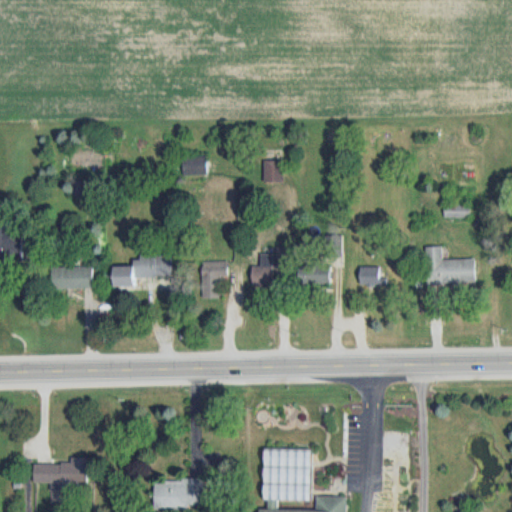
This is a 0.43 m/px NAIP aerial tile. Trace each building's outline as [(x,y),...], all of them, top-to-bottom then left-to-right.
[(209,158),(185,158),(185,176),(209,176),(209,158)] [(285,183),(285,161),(266,161),(266,183),(285,183)] [(470,218),(470,206),(447,206),(447,218),(470,218)] [(0,264),(26,265),(26,239),(14,239),(14,228),(0,228),(0,264)] [(428,248),(429,285),(478,284),(478,259),(445,260),(445,248),(428,248)] [(256,267),(256,286),(280,286),(280,255),(263,255),(263,267),(256,267)] [(116,290),(138,290),(138,279),(173,279),(173,257),(136,256),(136,267),(116,267),(116,290)] [(204,300),(224,300),(224,280),(231,280),(231,263),(204,263),(204,300)] [(333,285),(333,267),(302,267),(302,285),(333,285)] [(382,267),(363,270),(364,288),(384,286),(382,267)] [(86,268),(55,268),(55,290),(86,290),(86,268)] [(265,511),(348,511),(349,497),(318,497),(318,509),(313,509),(315,449),(267,449),(265,511)] [(90,489),(90,463),(36,462),(36,484),(64,484),(63,489),(90,489)] [(157,481),(157,509),(206,509),(206,481),(157,481)]
